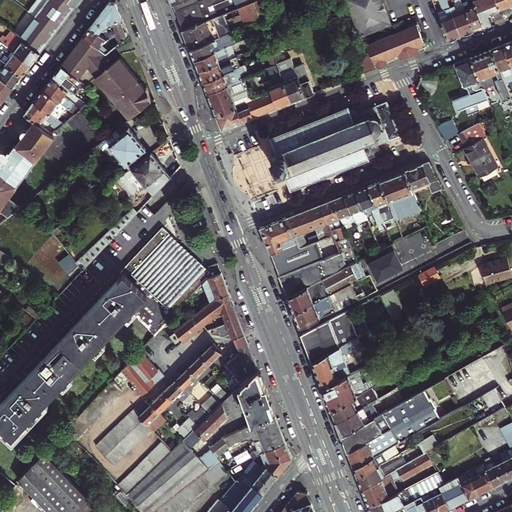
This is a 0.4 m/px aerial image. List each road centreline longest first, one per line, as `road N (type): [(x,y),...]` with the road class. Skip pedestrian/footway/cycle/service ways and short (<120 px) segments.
road 1 (secondary): [(331,451),(262,277),(237,244)]
road 2 (secondary): [(237,244),(245,292),(310,459)]
road 3 (residential): [(437,149),(232,229)]
road 4 (residential): [(200,148),(398,72)]
road 5 (residential): [(95,0),(0,126)]
road 6 (secondary): [(131,0),(192,129)]
road 7 (secondary): [(192,129),(188,85),(154,0)]
road 8 (residential): [(398,72),(511,28)]
road 9 (residential): [(511,227),(492,231),(477,223),(437,149)]
